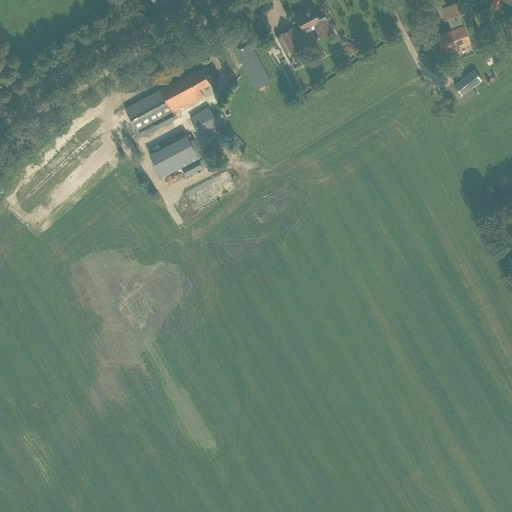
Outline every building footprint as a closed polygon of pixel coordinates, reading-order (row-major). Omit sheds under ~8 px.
[(469,41),(460,18),(473,13),(468,0),(460,3),(459,1),(442,8),(446,17),(452,30),(437,35),(443,51),(469,41)] [(497,0),(492,0),(490,6),(499,10),(502,2),(497,0)] [(285,24),(277,7),(261,14),(269,31),(285,24)] [(295,15),(299,23),(300,23),(303,28),(305,33),(315,28),(320,37),(332,30),(326,19),(327,19),(322,10),(316,13),(313,8),(302,14),(301,12),(295,15)] [(280,33),(291,52),(301,47),(291,27),(280,33)] [(235,50),(255,89),(270,81),(250,42),(235,50)] [(204,96),(200,89),(210,83),(201,67),(160,89),(125,108),(136,129),(137,129),(140,134),(157,125),(158,127),(174,119),(170,111),(172,110),(173,113),(204,96)] [(472,70),(454,84),(461,94),(481,79),(473,69),(472,70)] [(189,117),(200,135),(202,137),(209,133),(207,131),(218,124),(207,106),(189,117)] [(187,134),(149,152),(160,177),(181,168),(185,174),(202,167),(187,134)]
